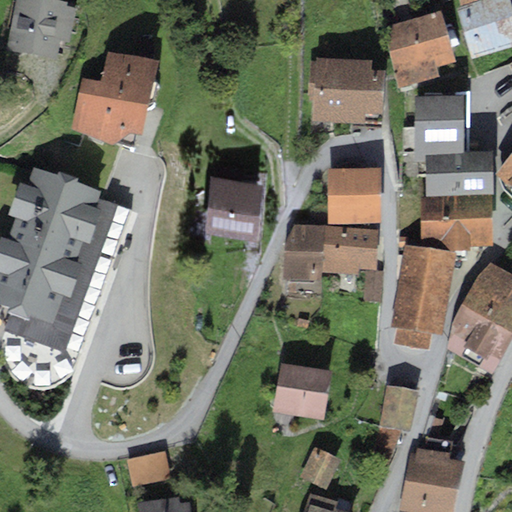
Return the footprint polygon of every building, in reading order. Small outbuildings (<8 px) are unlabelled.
[(67,1),(59,0),(16,0),(7,48),(56,58),(60,40),(68,42),(75,7),(66,6),(67,1)] [(511,8),(509,0),(479,0),(456,7),(473,58),(511,45),(511,8)] [(441,10),(382,27),(399,87),(439,75),(437,67),(456,62),(441,10)] [(141,133),(158,59),(107,51),(101,80),(82,78),(72,129),(112,145),(131,132),(141,133)] [(371,59),(315,57),(315,60),(310,60),(309,95),(313,95),(312,121),(364,122),(364,112),(382,113),(383,69),(371,69),(371,59)] [(463,95),(414,96),(415,162),(425,161),(424,153),(464,152),(463,95)] [(464,152),(424,153),(425,161),(425,195),(490,194),(493,194),(492,152),(464,152)] [(511,152),(495,172),(511,187),(511,152)] [(241,165),(211,162),(206,226),(257,231),(262,173),(241,171),(241,165)] [(98,190),(36,167),(30,184),(20,181),(8,214),(16,218),(8,239),(1,236),(0,238),(0,303),(12,309),(5,331),(11,333),(6,347),(8,357),(14,366),(22,373),(32,377),(42,378),(52,376),(62,371),(70,363),(125,211),(94,200),(98,190)] [(379,167),(327,168),(328,223),(381,222),(379,167)] [(425,195),(419,195),(420,246),(446,245),(446,249),(469,249),(469,245),(491,245),(490,194),(425,195)] [(323,226),(293,225),(284,246),(282,278),(321,279),(321,272),(323,226)] [(378,229),(323,226),(321,272),(358,274),(358,268),(376,269),(378,229)] [(455,253),(404,245),(390,328),(397,329),(394,343),(429,348),(431,333),(442,334),(455,253)] [(511,283),(511,279),(489,267),(462,307),(447,345),(488,367),(511,322),(511,291),(509,290),(511,283)] [(331,371),(281,362),(273,411),(323,419),(331,371)] [(417,391),(386,386),(379,426),(410,431),(417,391)] [(340,459),(315,447),(301,476),(326,488),(340,459)] [(416,452),(410,451),(400,508),(419,511),(453,511),(463,461),(448,458),(449,452),(417,447),(416,452)] [(165,451),(126,459),(132,487),(171,479),(165,451)] [(348,511),(335,508),(337,501),(309,493),(303,511),(348,511)] [(178,497),(137,502),(137,511),(189,511),(188,501),(179,502),(178,497)]
